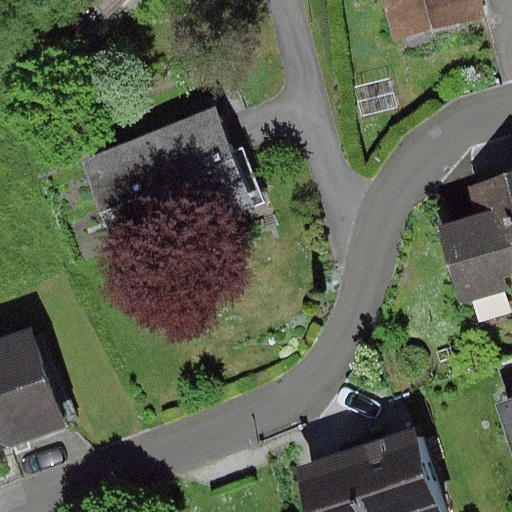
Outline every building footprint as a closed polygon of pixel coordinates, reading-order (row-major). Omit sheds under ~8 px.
[(147,0),(75,0),(111,36),(147,0)] [(459,0),(390,0),(401,51),(467,36),(459,0)] [(240,111),(104,167),(146,269),(282,213),(240,111)] [(511,283),(511,174),(443,194),(473,295),(511,283)] [(48,335),(0,352),(0,462),(83,432),(48,335)] [(476,511),(447,423),(308,469),(322,511),(476,511)]
